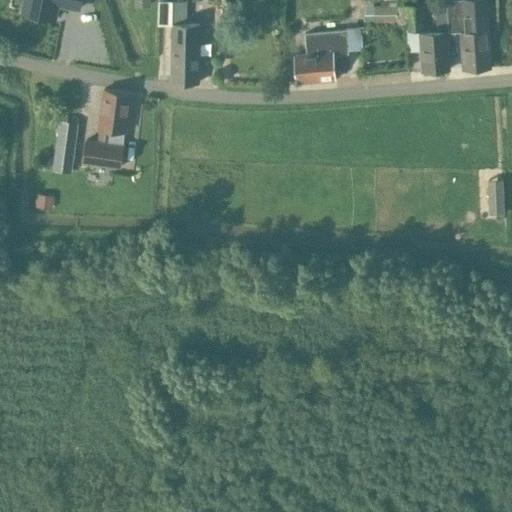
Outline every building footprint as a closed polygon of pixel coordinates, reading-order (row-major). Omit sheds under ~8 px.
[(24,0),(22,11),(55,17),(58,4),(79,8),(80,0),(24,0)] [(158,0),(158,23),(173,24),(171,81),(198,81),(200,23),(187,23),(187,0),(158,0)] [(444,0),(446,30),(460,29),(462,67),(488,66),(484,0),(444,0)] [(407,5),(397,5),(398,24),(407,24),(408,27),(406,27),(406,30),(424,29),(423,4),(415,5),(407,5)] [(376,24),(398,24),(397,5),(382,5),(375,5),(375,6),(376,24)] [(447,69),(444,12),(436,12),(437,31),(420,31),(422,70),(447,69)] [(349,50),(347,29),(304,33),(306,54),(294,55),(296,81),(334,77),(332,51),(349,50)] [(105,140),(85,138),(83,161),(122,166),(130,92),(103,89),(99,127),(106,128),(105,140)] [(71,171),(76,132),(58,129),(53,169),(71,171)] [(502,179),(488,179),(490,213),(504,213),(502,179)] [(36,194),(35,206),(53,208),(54,196),(36,194)]
